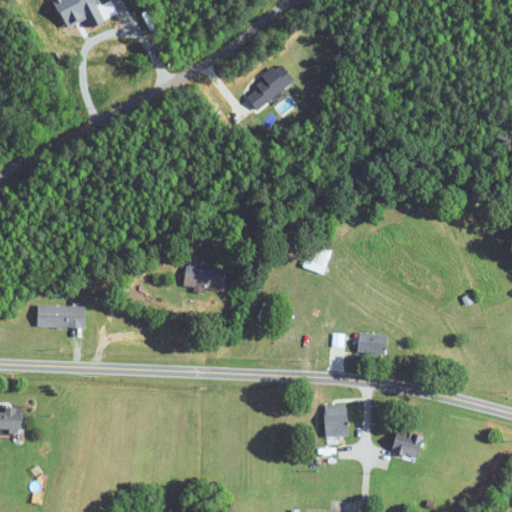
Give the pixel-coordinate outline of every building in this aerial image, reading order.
[(324,274),(332,251),(312,244),(304,267),(324,274)] [(185,289),(226,290),(227,270),(202,269),(202,262),(186,261),(185,289)] [(87,305),(38,305),(38,327),(87,327),(87,305)] [(387,333),(358,335),(359,356),(388,354),(387,333)] [(325,405),(326,436),(349,436),(348,404),(325,405)] [(5,413),(0,413),(0,430),(25,430),(25,409),(5,409),(5,413)] [(393,452),(423,457),(426,436),(397,431),(393,452)]
